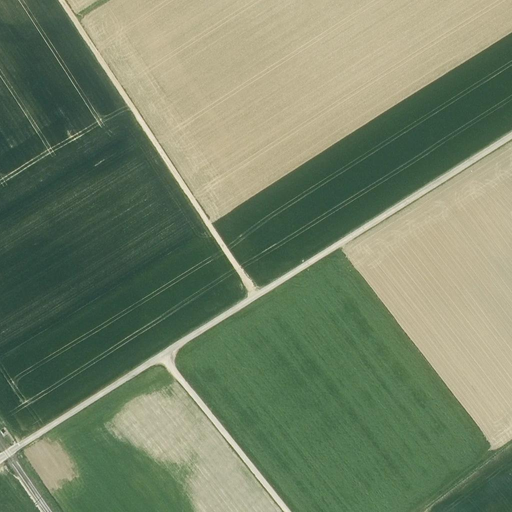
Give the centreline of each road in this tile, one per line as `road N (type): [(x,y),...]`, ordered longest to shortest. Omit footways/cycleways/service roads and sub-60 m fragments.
road 1 (track): [(0,458),(511,136)]
road 2 (track): [(63,0),(255,296)]
road 3 (track): [(288,511),(165,354)]
